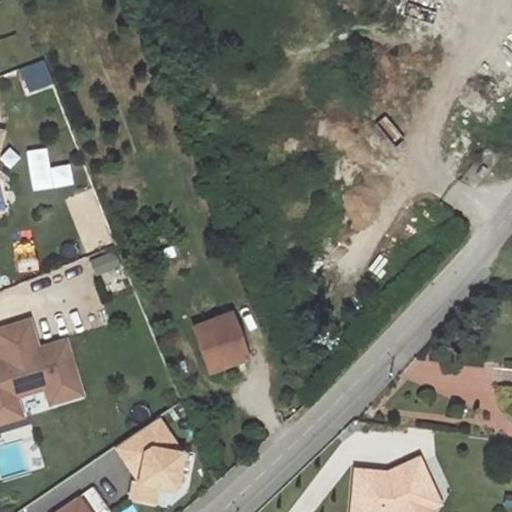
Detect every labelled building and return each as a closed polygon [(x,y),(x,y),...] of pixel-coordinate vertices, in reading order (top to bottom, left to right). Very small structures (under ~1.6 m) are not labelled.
[(54,18),(36,26),(45,44),(62,36),(54,18)] [(230,312),(192,327),(209,371),(246,357),(230,312)] [(51,404),(82,394),(66,340),(38,349),(30,321),(0,329),(0,351),(3,362),(9,359),(11,364),(6,373),(0,374),(0,408),(19,402),(17,397),(46,388),(51,404)] [(9,359),(3,362),(0,362),(0,374),(6,373),(11,364),(9,359)] [(0,423),(23,417),(19,402),(0,408),(0,423)] [(157,418),(115,446),(132,471),(139,472),(137,482),(133,481),(130,497),(154,502),(157,487),(169,490),(175,486),(181,454),(157,418)] [(386,472),(355,469),(350,511),(402,511),(404,508),(415,503),(427,508),(439,502),(418,457),(399,466),(400,470),(388,475),(386,472)] [(399,466),(386,472),(388,475),(400,470),(399,466)] [(86,511),(76,497),(53,511),(86,511)] [(402,511),(428,511),(427,508),(415,503),(404,508),(402,511)]
